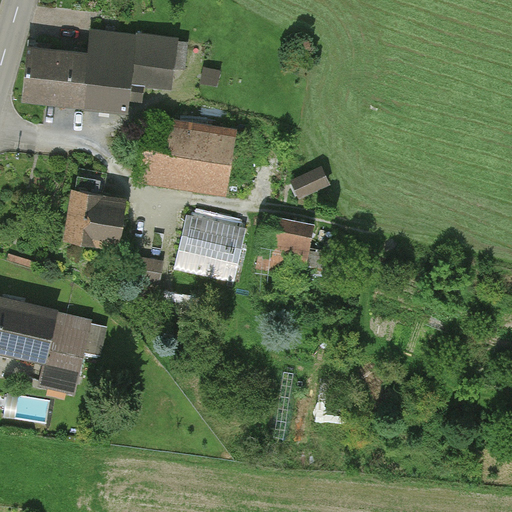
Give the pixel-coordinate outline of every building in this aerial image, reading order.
[(88,50),(30,43),(24,97),(131,111),(134,80),(174,85),(181,36),(91,25),(88,50)] [(231,131),(143,118),(133,184),(221,197),(231,131)] [(330,167),(296,179),(303,196),(336,184),(330,167)] [(121,205),(66,195),(57,243),(112,253),(121,205)] [(312,228),(264,219),(255,267),(303,276),(312,228)] [(247,235),(186,220),(174,271),(236,286),(247,235)] [(161,290),(164,265),(142,262),(139,288),(161,290)] [(92,319),(0,298),(0,355),(40,364),(36,384),(75,393),(92,319)]
